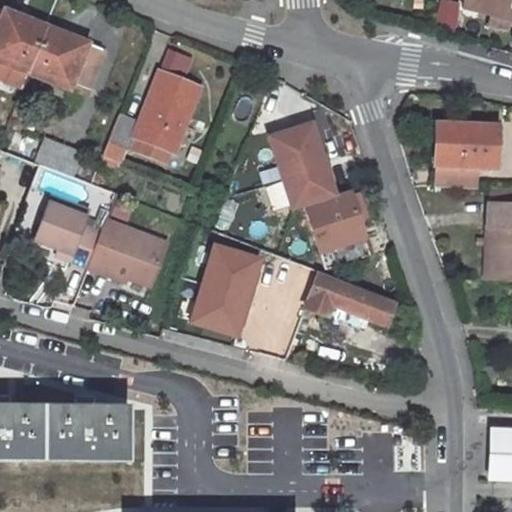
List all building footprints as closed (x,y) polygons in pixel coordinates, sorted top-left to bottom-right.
[(441,0),(438,31),(457,33),(460,1),(446,0),(441,0)] [(511,0),(466,0),(465,8),(511,18),(511,0)] [(46,30),(5,14),(4,17),(0,15),(0,81),(23,90),(27,78),(46,30)] [(46,30),(27,78),(81,99),(100,52),(46,30)] [(123,106),(108,144),(129,152),(132,144),(168,158),(195,90),(159,75),(143,115),(123,106)] [(436,189),(475,190),(476,168),(493,170),(495,127),(436,124),(435,166),(437,166),(436,189)] [(322,132),(282,144),(324,273),(369,258),(363,240),(375,234),(373,227),(367,229),(363,217),(365,217),(358,192),(350,195),(350,193),(341,196),(322,132)] [(45,140),(36,163),(72,178),(82,154),(45,140)] [(511,191),(488,190),(487,206),(511,207),(511,191)] [(48,198),(46,205),(84,220),(86,212),(48,198)] [(132,205),(116,199),(110,217),(125,223),(132,205)] [(86,270),(99,236),(80,228),(84,220),(46,205),(31,243),(55,251),(68,257),(66,262),(86,270)] [(493,282),(511,282),(511,207),(487,206),(486,229),(496,230),(493,282)] [(164,246),(104,223),(99,236),(86,270),(122,284),(125,278),(148,286),(164,246)] [(243,229),(237,243),(267,255),(286,262),(292,247),(243,229)] [(483,282),(493,282),(496,230),(486,229),(483,282)] [(68,257),(55,251),(53,258),(66,262),(68,257)] [(288,288),(306,295),(302,307),(361,328),(365,319),(382,325),(390,304),(313,276),(314,272),(286,262),(267,255),(262,271),(291,282),(288,288)] [(88,397),(71,398),(71,409),(88,410),(88,397)] [(3,409),(0,409),(0,461),(122,463),(121,410),(88,410),(71,409),(3,409)] [(511,434),(492,434),(489,481),(511,482),(511,434)]
